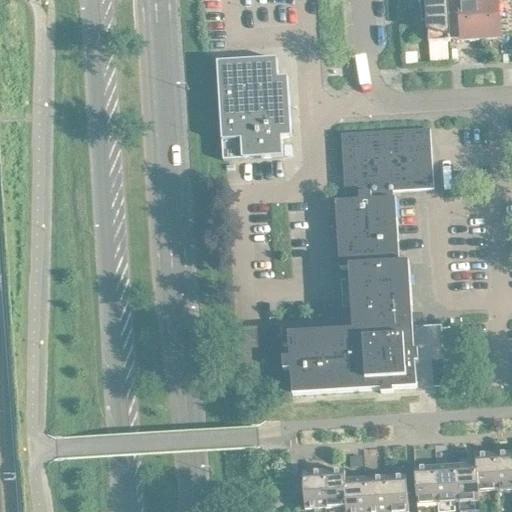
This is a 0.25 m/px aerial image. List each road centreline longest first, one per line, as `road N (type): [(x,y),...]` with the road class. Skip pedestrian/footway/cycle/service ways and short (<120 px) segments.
road 1 (secondary): [(208,511),(176,0)]
road 2 (secondary): [(93,0),(125,511)]
road 3 (residential): [(496,97),(501,306)]
road 4 (residential): [(370,102),(496,97)]
